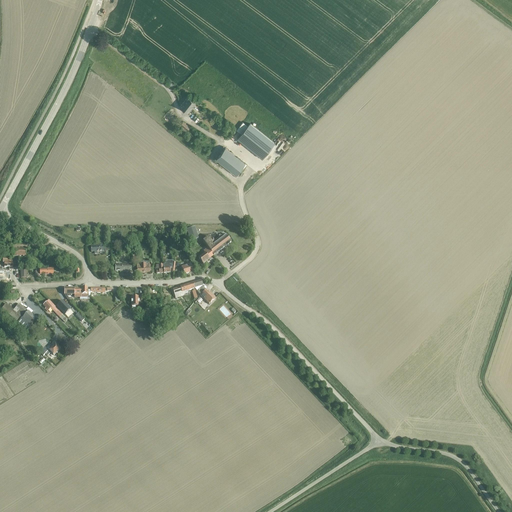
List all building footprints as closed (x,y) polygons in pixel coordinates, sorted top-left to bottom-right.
[(195,103),(188,96),(179,107),(187,113),(195,103)] [(187,130),(190,127),(183,121),(180,124),(187,130)] [(261,158),(274,143),(250,124),(237,139),(261,158)] [(236,175),(245,163),(225,148),(216,159),(236,175)] [(191,241),(198,239),(195,227),(187,230),(191,241)] [(214,256),(231,243),(224,234),(213,243),(209,237),(203,242),(208,249),(214,256)] [(103,246),(99,246),(91,247),(91,252),(94,252),(95,254),(97,254),(97,252),(110,251),(110,247),(105,248),(103,248),(103,246)] [(214,256),(208,249),(204,252),(205,253),(199,258),(203,264),(214,256)] [(7,259),(3,259),(3,260),(3,263),(4,263),(4,267),(10,267),(10,269),(13,269),(13,267),(13,261),(7,260),(7,259)] [(165,264),(164,264),(164,265),(164,273),(170,273),(170,269),(172,269),(171,272),(174,273),(175,263),(173,262),(173,261),(169,261),(165,261),(165,264)] [(185,275),(195,271),(191,262),(186,264),(187,265),(181,267),(185,275)] [(114,272),(131,272),(131,264),(120,264),(120,265),(115,265),(115,263),(113,263),(114,272)] [(150,264),(142,265),(137,265),(137,274),(153,273),(153,268),(150,269),(150,264)] [(156,265),(157,274),(164,273),(164,265),(156,265)] [(194,286),(195,291),(196,290),(201,296),(209,304),(215,298),(203,286),(201,281),(193,283),(194,285),(194,286)] [(194,285),(193,283),(180,287),(173,290),(176,299),(183,296),(184,296),(184,295),(186,294),(185,292),(193,289),(193,291),(195,291),(194,286),(194,285)] [(88,298),(88,295),(88,288),(82,288),(82,289),(74,289),(74,288),(64,288),(64,295),(67,295),(74,295),(74,298),(88,298)] [(143,297),(131,297),(131,307),(139,307),(139,304),(140,304),(140,302),(144,302),(143,297)] [(47,302),(43,306),(46,309),(45,310),(47,312),(48,311),(51,309),(52,310),(57,315),(65,323),(68,320),(65,317),(59,312),(58,311),(55,308),(49,301),(47,303),(47,302)] [(63,302),(57,307),(65,315),(71,310),(63,302)] [(2,309),(20,324),(27,331),(37,320),(19,304),(13,311),(6,304),(2,309)] [(54,356),(60,350),(55,345),(48,352),(45,349),(40,354),(43,357),(45,355),(47,357),(51,353),(54,356)]
